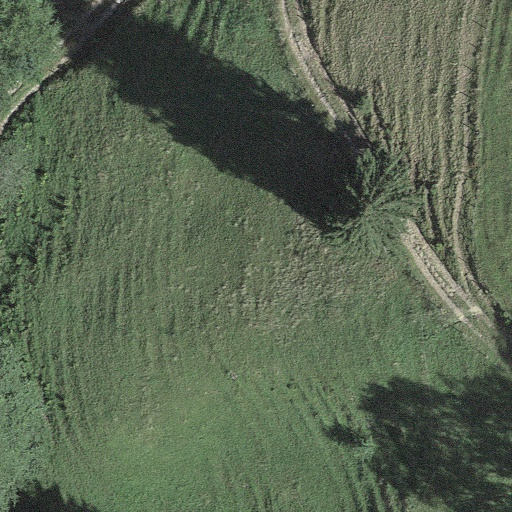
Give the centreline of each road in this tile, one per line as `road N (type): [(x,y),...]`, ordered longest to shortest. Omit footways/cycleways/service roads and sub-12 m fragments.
road 1 (track): [(291,0),(305,60),(418,248),(511,348)]
road 2 (track): [(0,137),(24,93),(115,0)]
